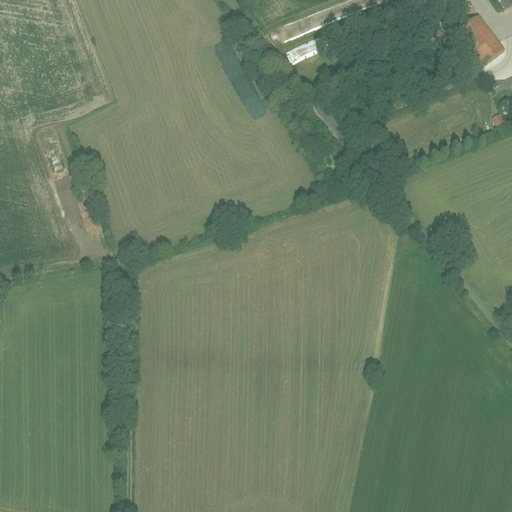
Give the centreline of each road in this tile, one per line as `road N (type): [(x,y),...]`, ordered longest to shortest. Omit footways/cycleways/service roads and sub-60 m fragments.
road 1 (residential): [(511,348),(225,0)]
road 2 (unknown): [(350,149),(480,89)]
